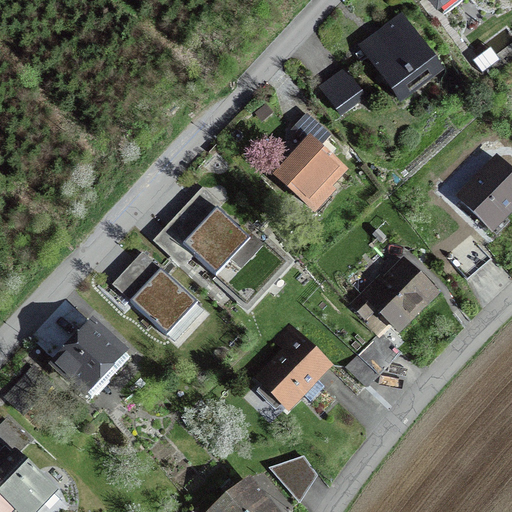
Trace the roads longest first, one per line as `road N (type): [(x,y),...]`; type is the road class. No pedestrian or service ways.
road 1 (residential): [(0,342),(318,0)]
road 2 (residential): [(511,295),(327,511)]
